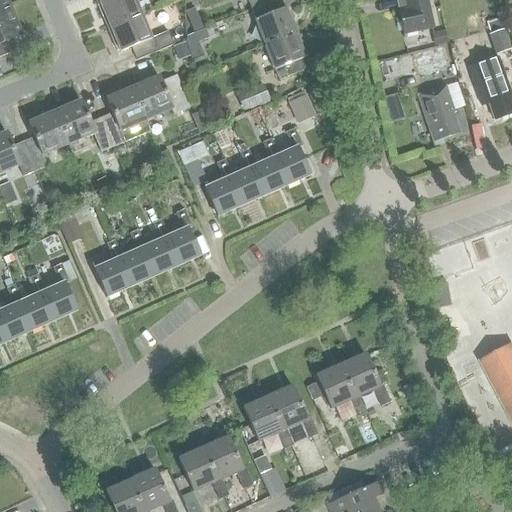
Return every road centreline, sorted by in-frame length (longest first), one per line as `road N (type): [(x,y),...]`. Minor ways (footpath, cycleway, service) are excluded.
road 1 (residential): [(34,459),(313,234),(380,204)]
road 2 (residential): [(449,426),(420,363),(380,204)]
road 3 (residential): [(380,204),(337,0)]
road 4 (residential): [(263,511),(449,426)]
road 5 (residential): [(0,97),(68,62),(52,0)]
road 6 (residential): [(380,204),(511,159)]
